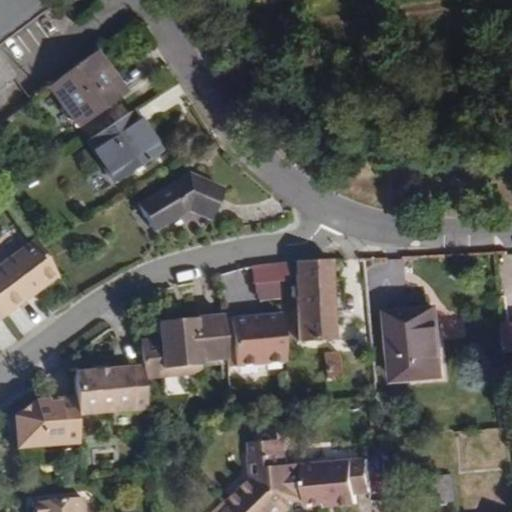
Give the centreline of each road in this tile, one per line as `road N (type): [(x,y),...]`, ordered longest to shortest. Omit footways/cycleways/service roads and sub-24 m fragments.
road 1 (residential): [(0,380),(121,288),(230,251),(303,243),(333,213)]
road 2 (residential): [(333,213),(233,130),(148,0)]
road 3 (residential): [(511,230),(387,230),(333,213)]
road 4 (unknown): [(136,0),(0,105)]
